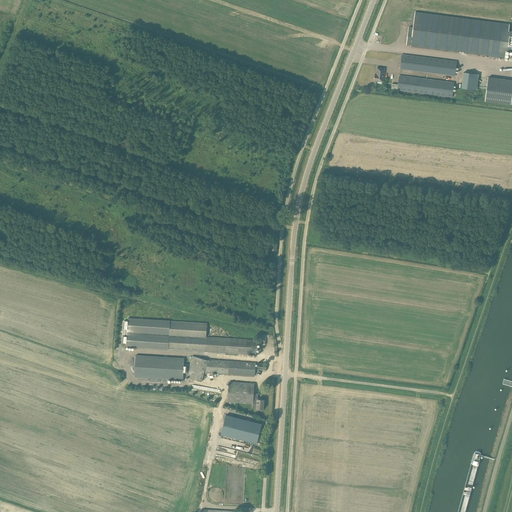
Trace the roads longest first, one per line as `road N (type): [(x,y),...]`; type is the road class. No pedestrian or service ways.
road 1 (tertiary): [(276,511),(301,190),(374,0)]
road 2 (track): [(0,263),(277,333)]
road 3 (track): [(278,374),(440,393)]
